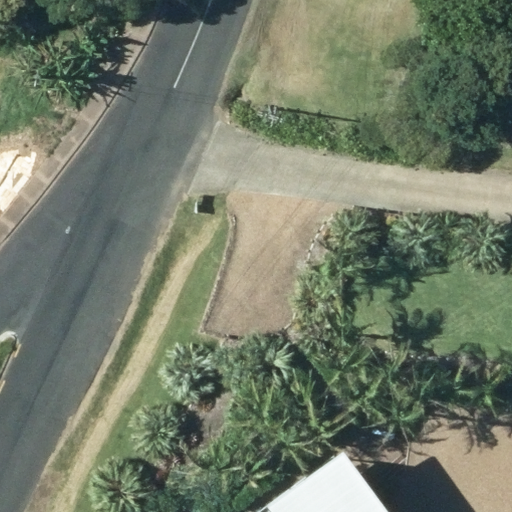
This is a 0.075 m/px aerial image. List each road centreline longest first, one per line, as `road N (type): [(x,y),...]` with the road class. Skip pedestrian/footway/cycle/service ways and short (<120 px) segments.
road 1 (tertiary): [(69,299),(216,0)]
road 2 (tertiary): [(0,466),(69,299)]
